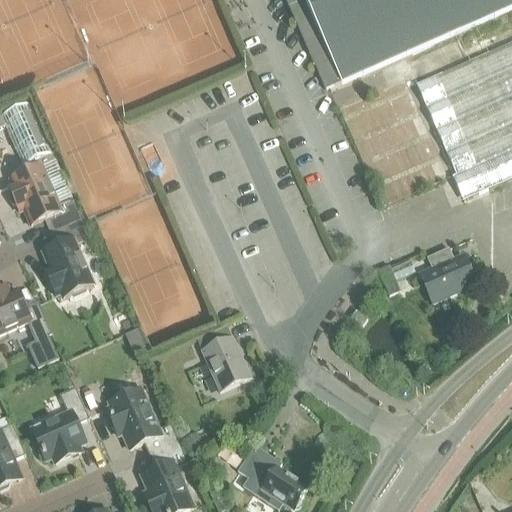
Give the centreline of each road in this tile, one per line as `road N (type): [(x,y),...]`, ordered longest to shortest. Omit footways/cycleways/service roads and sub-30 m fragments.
road 1 (tertiary): [(511,331),(421,412),(356,511)]
road 2 (tertiary): [(399,511),(511,365)]
